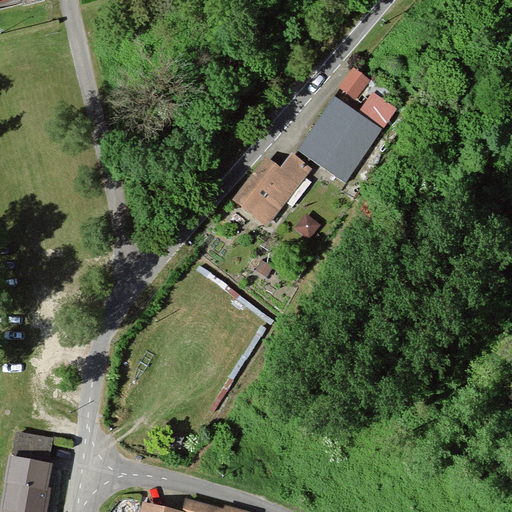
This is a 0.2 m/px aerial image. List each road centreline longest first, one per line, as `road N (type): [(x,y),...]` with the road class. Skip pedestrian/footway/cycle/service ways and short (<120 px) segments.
road 1 (residential): [(84,464),(94,370),(117,314),(388,0)]
road 2 (residential): [(271,511),(199,484),(84,464)]
